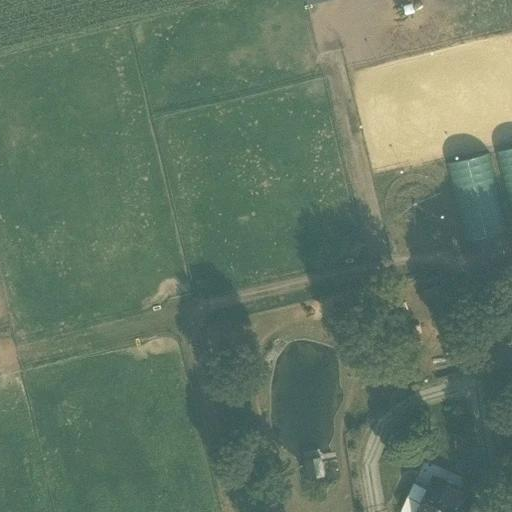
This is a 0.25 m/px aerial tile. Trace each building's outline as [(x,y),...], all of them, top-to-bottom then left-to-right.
[(511,147),(501,150),(511,199),(511,147)] [(450,162),(468,239),(505,231),(487,153),(450,162)] [(511,313),(503,314),(505,330),(511,328),(511,313)] [(503,314),(491,316),(493,332),(505,330),(503,314)] [(493,332),(492,332),(495,352),(511,348),(511,328),(505,330),(493,332)] [(511,348),(495,352),(494,352),(499,383),(511,381),(511,348)] [(323,474),(320,459),(306,462),(309,477),(323,474)] [(428,487),(416,511),(470,511),(477,497),(433,478),(428,487)] [(402,511),(416,511),(428,487),(413,481),(400,511),(402,511)]
